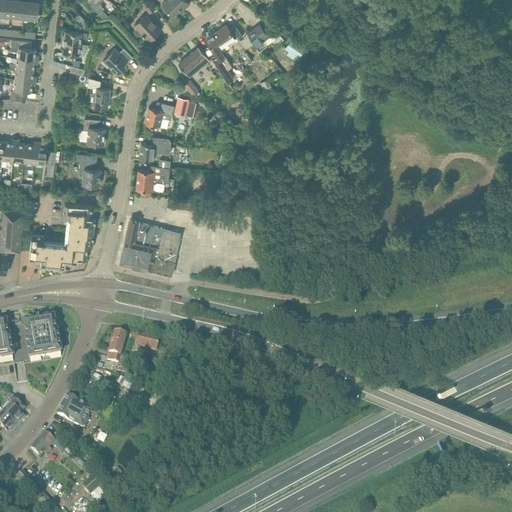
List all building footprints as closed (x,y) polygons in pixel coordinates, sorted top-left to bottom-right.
[(0,0),(0,14),(10,15),(11,0),(0,0)] [(24,16),(25,0),(20,0),(11,0),(10,15),(24,16)] [(25,0),(24,16),(37,18),(38,2),(25,0)] [(102,0),(93,0),(89,4),(98,14),(99,13),(103,18),(108,17),(108,16),(103,10),(104,8),(99,3),(102,0)] [(139,0),(148,13),(155,8),(149,0),(139,0)] [(167,0),(163,4),(166,8),(173,16),(180,9),(183,7),(184,8),(189,4),(185,0),(167,0)] [(88,23),(79,14),(74,18),(83,28),(88,23)] [(141,35),(143,33),(149,40),(160,29),(146,14),(134,25),(137,27),(135,28),(135,30),(135,31),(135,32),(136,34),(136,35),(137,35),(140,35),(141,35)] [(226,24),(218,30),(226,42),(234,37),(237,40),(242,36),(235,26),(230,29),(226,24)] [(248,35),(254,42),(254,43),(250,46),(253,50),(257,48),(259,50),(276,37),(268,26),(264,30),(260,24),(247,33),(248,35)] [(62,34),(61,41),(80,44),(81,38),(86,38),(87,33),(64,30),(64,34),(62,34)] [(226,42),(218,30),(205,39),(219,59),(214,63),(227,80),(233,76),(227,68),(231,65),(219,47),(226,42)] [(249,46),(254,42),(248,35),(240,40),(245,48),(249,46)] [(292,37),(284,49),(288,51),(286,54),(296,61),(306,47),(292,37)] [(16,57),(38,59),(38,55),(35,54),(36,48),(31,48),(32,41),(19,40),(11,39),(10,50),(17,51),(16,57)] [(80,44),(61,41),(60,48),(62,49),(62,53),(84,55),(85,50),(80,49),(80,44)] [(109,66),(116,74),(125,66),(123,64),(126,61),(127,62),(132,57),(124,47),(119,52),(115,48),(103,59),(104,60),(102,61),(107,67),(109,66)] [(208,60),(204,55),(197,47),(178,63),(189,76),(208,60)] [(231,48),(228,51),(233,58),(236,55),(231,48)] [(37,64),(38,59),(16,57),(16,63),(10,62),(9,67),(33,70),(34,64),(37,64)] [(83,75),(85,69),(72,65),(70,72),(83,75)] [(14,79),(35,81),(36,76),(33,76),(33,70),(9,67),(8,73),(15,73),(14,79)] [(187,76),(177,84),(184,92),(187,89),(192,95),(199,89),(187,76)] [(87,86),(94,87),(93,91),(93,92),(90,92),(89,102),(91,102),(91,104),(94,104),(93,107),(107,108),(108,100),(109,100),(110,96),(109,96),(110,89),(100,87),(100,80),(88,77),(87,86)] [(35,81),(14,79),(13,89),(11,89),(10,99),(21,100),(21,97),(26,97),(26,91),(31,92),(32,85),(35,86),(35,81)] [(268,80),(259,84),(262,89),(270,86),(268,80)] [(186,106),(188,99),(179,97),(175,112),(183,114),(183,113),(184,114),(190,116),(193,108),(186,106)] [(167,128),(169,119),(171,119),(174,104),(157,101),(155,108),(148,107),(145,123),(167,128)] [(98,119),(84,118),(85,112),(77,111),(76,118),(84,119),(83,129),(88,130),(87,141),(103,143),(105,128),(97,127),(98,119)] [(150,136),(149,143),(141,142),(139,159),(153,161),(154,152),(170,154),(171,141),(168,138),(150,136)] [(10,142),(4,141),(1,166),(6,166),(7,160),(13,160),(15,139),(10,139),(10,142)] [(18,167),(23,168),(25,144),(19,143),(20,140),(15,139),(13,160),(18,161),(18,167)] [(25,144),(23,168),(33,169),(34,162),(36,142),(32,141),(31,144),(25,144)] [(41,142),(36,142),(34,162),(45,164),(45,163),(44,175),(53,176),(54,162),(58,163),(59,153),(55,153),(55,152),(46,151),(47,146),(41,145),(41,142)] [(93,161),(92,161),(93,154),(77,153),(77,159),(80,159),(79,170),(83,171),(82,183),(99,185),(101,169),(92,168),(93,161)] [(169,166),(162,166),(149,164),(148,170),(138,169),(136,189),(151,191),(152,180),(167,181),(169,166)] [(168,198),(167,206),(195,210),(213,211),(213,204),(197,202),(168,198)] [(93,205),(64,202),(63,215),(70,216),(67,244),(43,242),(44,235),(31,234),(28,262),(36,263),(36,262),(40,262),(40,267),(65,270),(65,264),(69,264),(69,266),(77,266),(78,259),(86,260),(87,247),(92,248),(95,218),(90,217),(91,213),(92,213),(93,205)] [(3,210),(0,248),(0,249),(20,251),(23,211),(3,210)] [(171,275),(181,233),(164,229),(165,228),(144,223),(138,222),(130,220),(120,263),(171,275)] [(0,365),(14,363),(19,363),(23,362),(24,364),(62,357),(59,341),(60,340),(59,336),(58,335),(57,333),(56,333),(54,319),(42,321),(36,322),(6,327),(6,323),(0,323),(0,365)] [(121,355),(124,344),(126,335),(115,331),(107,359),(118,363),(116,370),(127,373),(129,365),(125,365),(128,357),(121,355)] [(157,350),(158,348),(160,338),(138,333),(135,345),(157,350)] [(94,421),(85,416),(89,408),(67,396),(58,414),(80,426),(81,423),(90,427),(94,421)] [(1,411),(15,425),(22,416),(21,415),(20,414),(24,409),(13,398),(1,411)] [(1,411),(0,411),(0,434),(0,435),(5,430),(7,433),(15,425),(1,411)] [(55,435),(59,438),(65,444),(72,436),(62,427),(55,435)] [(52,449),(50,447),(55,441),(45,432),(31,448),(40,457),(44,453),(47,455),(52,449)] [(62,451),(65,447),(66,446),(65,445),(65,444),(59,438),(54,445),(55,446),(62,451)] [(62,451),(92,477),(95,473),(65,447),(62,451)] [(117,468),(107,477),(116,488),(127,479),(117,468)] [(61,511),(30,478),(23,471),(16,477),(48,511),(61,511)] [(81,486),(89,495),(104,482),(95,473),(92,477),(81,486)] [(104,482),(89,495),(98,504),(112,491),(104,482)]
